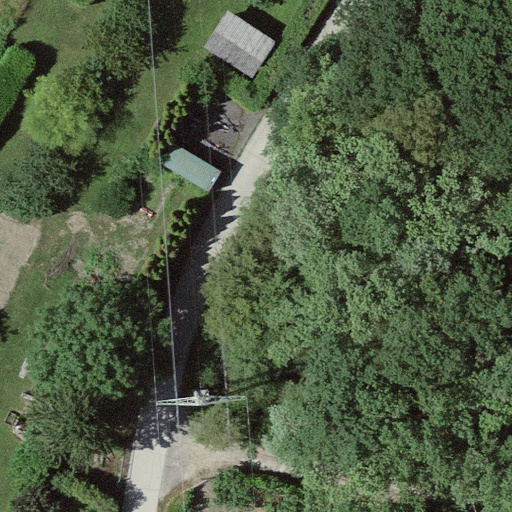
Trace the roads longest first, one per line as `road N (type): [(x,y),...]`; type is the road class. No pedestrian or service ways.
road 1 (residential): [(139,511),(172,353),(225,213),(358,0)]
road 2 (track): [(151,442),(278,454),(434,511)]
